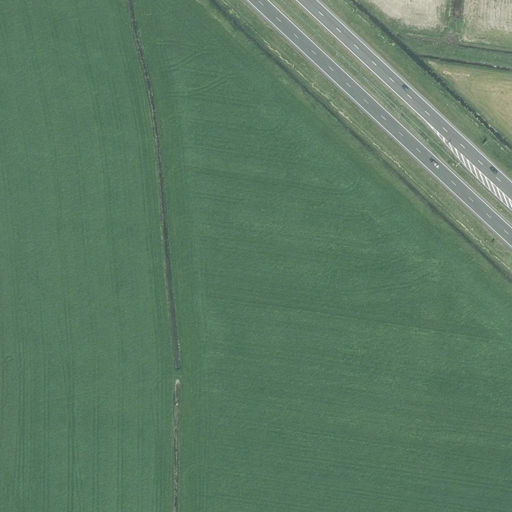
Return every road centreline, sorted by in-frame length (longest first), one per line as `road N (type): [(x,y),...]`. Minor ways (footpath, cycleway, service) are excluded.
road 1 (trunk): [(257,0),(511,237)]
road 2 (trunk): [(511,191),(306,0)]
